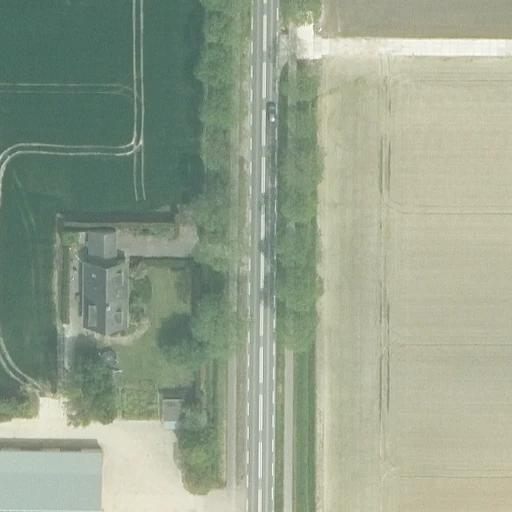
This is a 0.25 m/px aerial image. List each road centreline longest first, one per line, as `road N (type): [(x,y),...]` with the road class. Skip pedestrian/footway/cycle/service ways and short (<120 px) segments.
road 1 (secondary): [(256,511),(264,0)]
road 2 (track): [(233,46),(511,49)]
